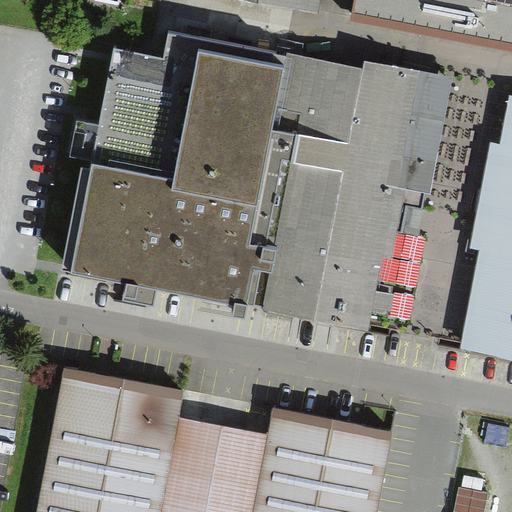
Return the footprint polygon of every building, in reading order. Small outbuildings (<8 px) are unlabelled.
[(249,0),(316,13),(318,0),(249,0)] [(511,0),(352,0),(350,16),(495,44),(511,47),(511,0)] [(390,316),(394,293),(376,291),(383,256),(393,258),(397,232),(401,233),(406,214),(407,206),(421,209),(425,193),(430,194),(454,77),(365,61),(363,68),(287,52),(286,57),(169,34),(164,58),(113,48),(91,168),(84,167),(62,272),(261,310),(368,330),(371,312),(390,316)] [(511,100),(508,100),(462,345),(511,355),(511,100)] [(38,511),(158,511),(177,416),(181,392),(65,370),(38,511)] [(376,511),(392,433),(273,411),(268,433),(253,511),(376,511)] [(158,511),(253,511),(268,433),(177,416),(158,511)] [(484,443),(505,447),(509,428),(488,424),(484,443)] [(483,511),(487,493),(458,488),(453,511),(483,511)]
